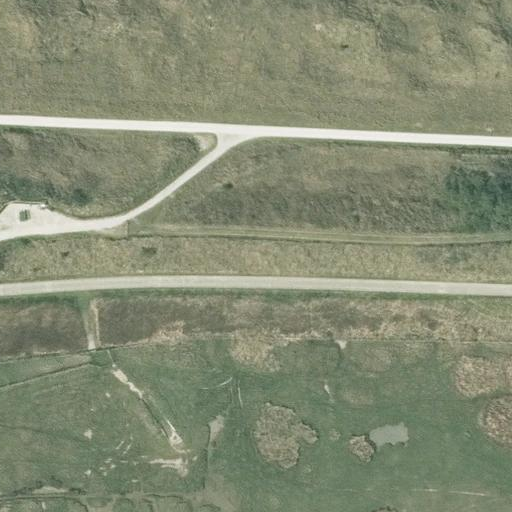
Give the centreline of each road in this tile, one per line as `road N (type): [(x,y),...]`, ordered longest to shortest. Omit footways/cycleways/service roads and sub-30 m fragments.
road 1 (unknown): [(511,238),(431,243),(85,226)]
road 2 (track): [(0,315),(71,305),(80,312),(88,356)]
